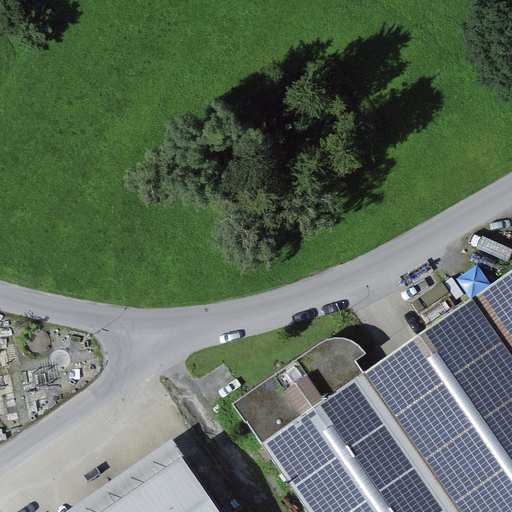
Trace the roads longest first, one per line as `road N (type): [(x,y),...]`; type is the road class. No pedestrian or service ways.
road 1 (residential): [(183,334),(346,293),(511,197)]
road 2 (residential): [(183,334),(0,462)]
road 3 (residential): [(0,299),(112,327),(183,334)]
